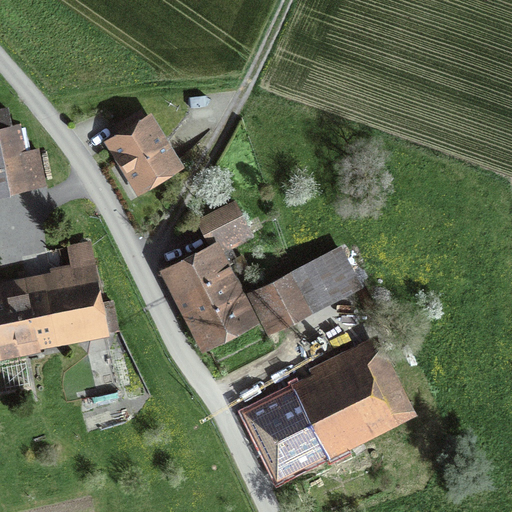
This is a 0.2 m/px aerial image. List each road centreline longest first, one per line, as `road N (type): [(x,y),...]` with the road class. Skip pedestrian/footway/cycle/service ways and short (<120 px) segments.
road 1 (unclassified): [(0,58),(93,178),(270,511)]
road 2 (track): [(140,268),(214,155),(285,0)]
